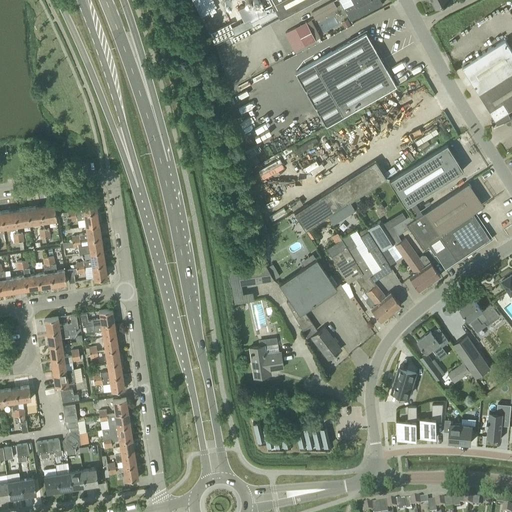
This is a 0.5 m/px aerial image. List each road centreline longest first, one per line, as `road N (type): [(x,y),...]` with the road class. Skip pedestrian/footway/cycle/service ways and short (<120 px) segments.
road 1 (primary): [(227,479),(142,83)]
road 2 (primary): [(130,157),(194,406),(205,482)]
road 3 (unclassified): [(374,458),(370,380),(389,345),(511,245)]
road 4 (residential): [(163,507),(132,291)]
road 5 (unclassified): [(511,186),(405,0)]
road 6 (primary): [(58,0),(130,157)]
road 7 (primary): [(81,0),(130,157)]
road 8 (residential): [(374,458),(511,458)]
road 9 (residential): [(511,485),(377,479)]
